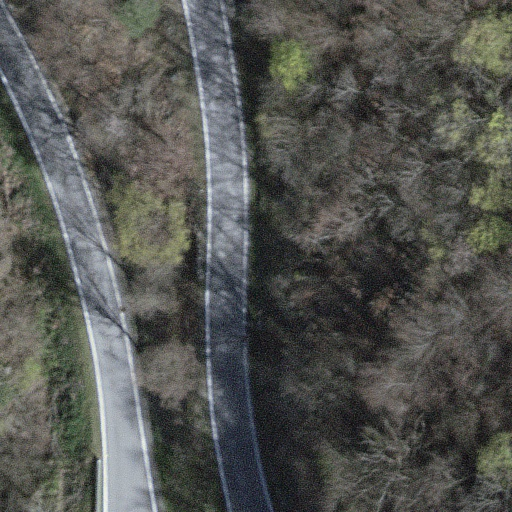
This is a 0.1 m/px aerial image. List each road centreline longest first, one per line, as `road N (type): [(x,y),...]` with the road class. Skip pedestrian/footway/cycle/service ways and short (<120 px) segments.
road 1 (unclassified): [(203,0),(228,175),(226,371),(249,511)]
road 2 (unclassified): [(131,511),(120,404),(86,243),(43,121),(0,33)]
